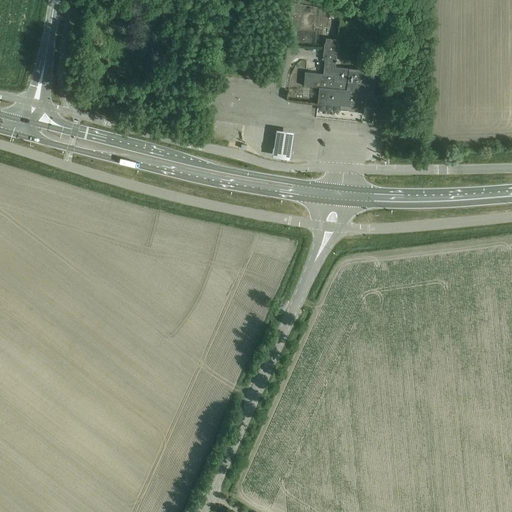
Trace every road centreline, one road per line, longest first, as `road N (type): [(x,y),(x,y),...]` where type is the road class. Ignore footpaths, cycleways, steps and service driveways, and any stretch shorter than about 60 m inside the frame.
road 1 (unclassified): [(0,145),(182,200),(329,227)]
road 2 (primary): [(28,134),(242,188),(339,195)]
road 3 (primary): [(339,195),(30,122)]
road 4 (unclassified): [(35,104),(251,161),(343,168)]
road 5 (tertiary): [(203,511),(329,227)]
road 6 (unclassified): [(329,227),(511,217)]
road 7 (primary): [(339,195),(511,193)]
road 8 (unclassified): [(343,168),(511,167)]
